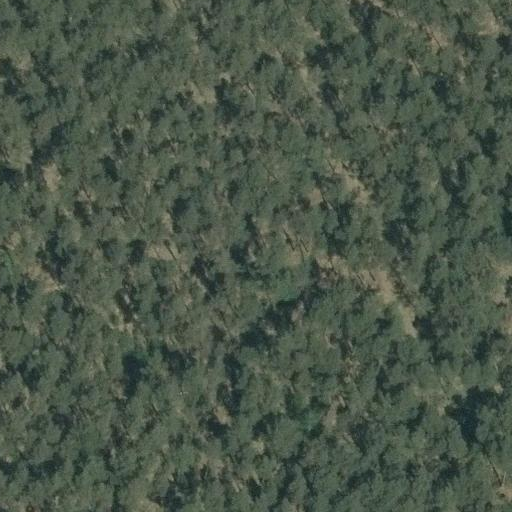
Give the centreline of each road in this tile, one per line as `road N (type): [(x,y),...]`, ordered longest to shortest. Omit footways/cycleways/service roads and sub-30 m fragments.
road 1 (track): [(0,212),(313,74),(449,387),(511,358)]
road 2 (track): [(449,387),(174,511)]
road 3 (track): [(449,387),(510,511)]
